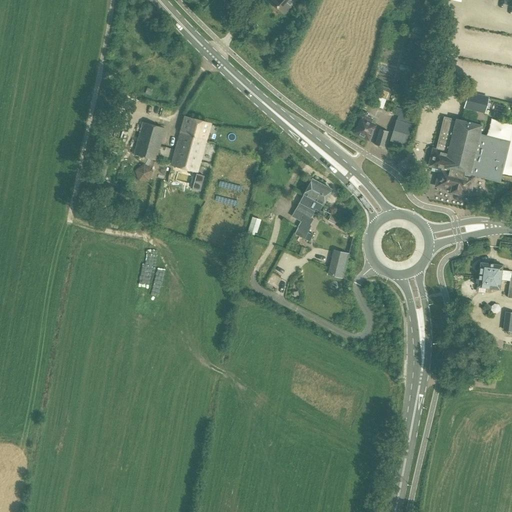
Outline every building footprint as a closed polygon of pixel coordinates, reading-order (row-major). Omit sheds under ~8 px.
[(269,0),(269,1),(283,14),(295,0),(269,0)] [(390,89),(381,86),(379,91),(380,91),(375,104),(384,106),(390,89)] [(468,93),(464,109),(484,114),(488,98),(468,93)] [(398,116),(390,140),(405,144),(412,119),(406,117),(408,111),(397,108),(395,115),(398,116)] [(371,124),(372,120),(366,117),(368,114),(365,112),(361,120),(361,119),(354,133),(368,139),(369,137),(374,126),(371,124)] [(184,117),(171,165),(197,172),(210,124),(184,117)] [(468,193),(473,176),(500,183),(510,141),(479,134),(480,134),(480,133),(479,133),(481,126),(469,123),(469,122),(468,122),(468,123),(455,120),(444,118),(436,151),(433,151),(430,165),(441,168),(437,186),(451,189),(450,192),(459,194),(460,192),(468,193)] [(133,154),(155,161),(164,128),(142,122),(133,154)] [(383,148),(388,132),(379,129),(375,145),(383,148)] [(143,166),(135,171),(139,180),(148,180),(151,172),(143,166)] [(299,203),(295,211),(304,216),(298,228),(307,232),(310,226),(308,225),(311,220),(310,219),(313,211),(314,209),(319,211),(327,196),(328,196),(331,192),(330,191),(330,190),(331,189),(330,189),(312,179),(311,180),(303,195),(307,197),(305,202),(303,205),(299,203)] [(307,233),(304,240),(309,242),(313,236),(307,233)] [(328,275),(341,278),(347,254),(334,251),(328,275)] [(480,263),(477,287),(478,287),(478,292),(484,293),(485,288),(499,290),(500,280),(509,281),(507,298),(511,298),(511,277),(511,272),(505,271),(502,270),(502,266),(480,263)]
